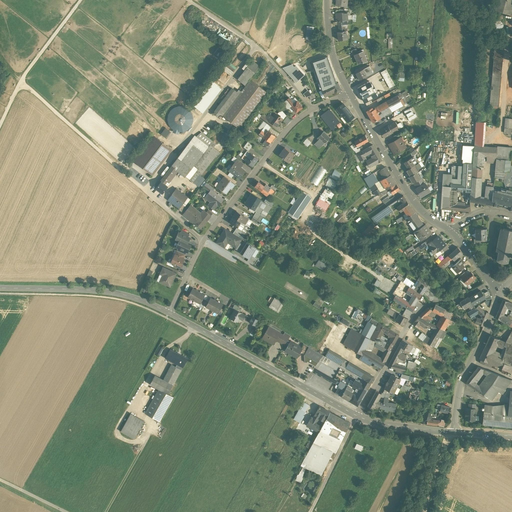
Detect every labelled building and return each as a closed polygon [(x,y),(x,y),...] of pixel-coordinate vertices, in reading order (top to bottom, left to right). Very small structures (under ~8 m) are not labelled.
[(511,0),(496,0),(494,11),(511,15),(511,9),(511,0)] [(343,12),(336,13),(336,22),(337,22),(346,21),(346,12),(343,12)] [(347,27),(341,28),(342,31),(337,32),(338,40),(347,39),(346,31),(347,31),(347,28),(347,27)] [(495,46),(489,106),(497,107),(503,47),(495,46)] [(367,61),(362,51),(354,54),(358,64),(362,62),(363,63),(367,61)] [(327,56),(313,62),(323,90),(330,87),(337,83),(327,56)] [(252,61),(247,67),(254,73),(259,67),(252,61)] [(233,72),(237,67),(231,63),(227,67),(233,72)] [(291,65),(283,68),(296,82),(304,75),(296,66),(293,67),(291,65)] [(369,66),(363,69),(365,72),(366,72),(368,75),(373,72),(369,66)] [(247,67),(237,79),(245,85),(254,73),(247,67)] [(363,69),(356,73),(359,80),(368,75),(366,72),(365,72),(363,69)] [(381,73),(390,88),(395,86),(386,70),(381,73)] [(237,92),(220,114),(222,115),(223,116),(239,129),(267,92),(250,80),(241,92),(239,90),(237,92)] [(357,88),(365,103),(370,100),(377,96),(369,82),(357,88)] [(323,90),(321,91),(324,97),(336,91),(341,88),(338,83),(337,83),(330,87),(323,90)] [(237,92),(232,88),(213,113),(218,117),(220,115),(220,114),(237,92)] [(292,96),(288,90),(284,94),(288,98),(289,98),(292,96)] [(397,96),(375,109),(377,112),(377,113),(388,106),(399,100),(397,96)] [(289,98),(288,98),(286,100),(283,103),(288,109),(290,107),(291,108),(293,112),(295,111),(296,113),(302,108),(297,101),(293,104),(291,101),(289,98)] [(399,100),(388,106),(391,112),(405,104),(403,98),(399,100)] [(348,110),(343,104),(337,109),(342,115),(348,110)] [(188,129),(190,127),(192,124),(193,120),(193,117),(192,113),(190,110),(187,108),(184,107),(180,106),(177,107),(173,108),(171,111),(169,114),(168,117),(168,121),(169,124),(171,127),(174,130),(177,131),(181,131),(185,131),(188,129)] [(388,106),(377,113),(380,118),(391,112),(388,106)] [(372,108),(366,111),(369,117),(377,112),(375,109),(373,110),(372,108)] [(409,108),(404,111),(410,121),(417,117),(415,113),(413,114),(409,108)] [(339,121),(329,109),(323,114),(327,119),(333,126),(339,121)] [(280,118),(275,114),(269,121),(273,124),(277,127),(282,119),(283,121),(287,116),(281,110),(277,114),(281,116),(280,118)] [(354,117),(348,110),(342,115),(347,122),(354,117)] [(377,112),(369,117),(372,122),(380,118),(377,113),(377,112)] [(269,121),(262,115),(259,119),(266,124),(271,127),(273,124),(269,121)] [(333,126),(327,119),(324,122),(331,130),(335,128),(333,126)] [(395,122),(388,127),(392,133),(399,129),(395,122)] [(474,146),(483,147),(485,123),(476,122),(474,146)] [(166,138),(171,132),(166,127),(160,134),(166,138)] [(388,127),(380,131),(384,138),(392,133),(388,127)] [(265,134),(261,131),(259,134),(270,143),(275,136),(268,131),(265,134)] [(329,138),(323,132),(317,139),(319,141),(317,143),(317,142),(314,144),(319,149),(321,146),(320,145),(323,142),(324,143),(329,138)] [(195,136),(163,177),(167,180),(176,169),(186,176),(190,170),(212,142),(201,133),(197,137),(195,136)] [(396,135),(388,140),(390,144),(398,139),(396,135)] [(172,150),(153,136),(134,161),(152,175),(172,150)] [(365,136),(354,142),(356,145),(357,146),(360,144),(360,145),(368,141),(365,136)] [(398,139),(390,144),(392,147),(391,147),(393,151),(395,151),(396,153),(404,148),(402,145),(403,144),(402,144),(403,143),(400,138),(398,139)] [(212,142),(190,170),(194,173),(195,172),(198,169),(197,169),(202,162),(208,167),(219,152),(213,148),(216,144),(212,142)] [(252,146),(247,142),(243,148),(248,151),(252,146)] [(373,145),(362,151),(364,156),(371,152),(373,155),(377,153),(373,145)] [(474,146),(465,146),(463,163),(472,164),(474,146)] [(483,147),(474,146),(473,156),(482,156),(496,157),(497,148),(483,147)] [(511,151),(511,148),(497,147),(497,148),(496,157),(496,159),(511,160),(511,151)] [(294,155),(285,148),(283,150),(279,156),(288,163),(294,155)] [(250,154),(247,151),(242,157),(241,158),(242,159),(252,167),(258,159),(251,154),(250,154)] [(364,156),(362,151),(356,154),(362,163),(367,160),(364,156)] [(372,158),(367,161),(367,162),(368,164),(370,167),(382,160),(377,153),(373,155),(371,156),(372,158)] [(482,156),(473,156),(473,169),(481,169),(482,156)] [(413,157),(404,163),(408,169),(417,164),(413,157)] [(511,160),(496,159),(495,171),(506,172),(509,172),(511,160)] [(241,166),(235,162),(229,170),(230,172),(234,175),(239,179),(242,175),(241,174),(244,171),(244,172),(245,172),(240,168),(241,166)] [(408,169),(406,170),(410,177),(418,172),(416,169),(421,167),(419,163),(417,164),(408,169)] [(472,164),(463,163),(463,167),(462,180),(451,179),(451,187),(450,201),(457,202),(458,191),(468,192),(468,191),(470,191),(472,164)] [(317,186),(327,170),(320,166),(310,181),(317,186)] [(463,167),(452,167),(451,178),(451,179),(462,180),(463,167)] [(390,175),(386,168),(380,171),(385,178),(390,175)] [(190,170),(186,176),(189,179),(194,173),(190,170)] [(506,172),(495,171),(494,177),(504,179),(506,172)] [(194,173),(189,179),(193,182),(199,175),(195,172),(194,173)] [(410,177),(409,177),(413,185),(414,184),(422,179),(422,178),(420,175),(418,176),(417,173),(418,172),(410,177)] [(377,180),(373,173),(364,179),(369,188),(374,184),(380,180),(380,179),(378,180),(378,179),(377,180)] [(199,175),(193,182),(199,187),(205,179),(199,175)] [(396,184),(390,175),(385,178),(380,180),(386,190),(389,188),(392,186),(392,187),(396,184)] [(167,180),(163,177),(160,181),(161,182),(156,189),(162,194),(168,187),(168,186),(164,184),(167,180)] [(235,185),(224,177),(217,187),(226,194),(230,188),(231,189),(235,185)] [(325,185),(333,189),(337,181),(329,177),(325,185)] [(451,178),(443,177),(442,186),(451,187),(451,179),(451,178)] [(481,178),(472,178),(471,191),(470,193),(470,198),(470,202),(478,203),(479,198),(479,192),(480,191),(481,178)] [(422,179),(414,184),(417,189),(425,184),(422,179)] [(264,187),(258,182),(255,187),(261,191),(264,187)] [(206,183),(204,187),(210,191),(211,190),(212,191),(214,189),(206,183)] [(396,184),(392,187),(392,186),(389,188),(392,195),(400,190),(396,184)] [(417,189),(416,189),(421,197),(429,192),(427,189),(428,188),(425,184),(417,189)] [(273,190),(266,185),(264,187),(261,191),(266,195),(267,194),(268,193),(269,193),(270,194),(273,190)] [(451,187),(442,186),(441,201),(450,201),(451,187)] [(330,199),(333,193),(325,188),(322,194),(330,199)] [(511,194),(511,191),(506,190),(506,193),(493,189),(492,200),(493,200),(492,204),(511,208),(511,194)] [(212,202),(209,206),(213,210),(217,205),(218,206),(223,200),(212,191),(211,190),(210,191),(206,197),(212,202)] [(182,196),(174,191),(169,198),(175,204),(174,205),(179,208),(179,209),(183,204),(188,198),(183,194),(182,196)] [(311,198),(302,192),(289,212),(298,218),(311,198)] [(262,201),(251,194),(245,204),(261,214),(263,210),(259,207),(262,201)] [(326,210),(330,201),(319,196),(315,205),(326,210)] [(407,202),(405,198),(402,201),(403,204),(397,208),(400,212),(403,210),(409,206),(407,202)] [(397,200),(389,206),(390,208),(399,202),(397,200)] [(450,201),(441,201),(441,209),(449,210),(450,201)] [(457,202),(450,201),(449,210),(464,211),(465,205),(465,204),(464,203),(463,203),(457,202)] [(192,206),(189,210),(187,209),(183,214),(188,219),(188,218),(194,223),(194,224),(195,223),(200,228),(200,229),(206,221),(206,220),(209,216),(210,216),(211,216),(206,212),(204,210),(201,214),(192,206)] [(389,206),(372,218),(375,223),(376,224),(382,220),(388,216),(388,215),(392,213),(393,212),(390,208),(389,206)] [(412,209),(405,213),(406,214),(403,216),(404,216),(400,219),(402,222),(414,213),(412,209)] [(249,219),(236,211),(233,217),(233,218),(241,223),(246,225),(249,219)] [(423,226),(414,213),(402,222),(404,225),(408,222),(414,232),(423,226)] [(334,220),(342,227),(348,221),(340,214),(334,220)] [(241,223),(233,218),(232,219),(230,222),(237,227),(239,225),(240,225),(241,223)] [(376,224),(375,223),(361,235),(365,238),(378,227),(376,224)] [(414,232),(421,242),(432,234),(425,225),(423,226),(414,232)] [(503,228),(503,229),(500,229),(499,229),(498,230),(498,231),(498,232),(499,232),(500,233),(498,238),(497,241),(498,241),(496,251),(498,252),(497,256),(497,257),(497,259),(496,259),(496,260),(497,260),(499,262),(502,263),(505,263),(508,262),(508,263),(508,262),(508,259),(509,259),(511,259),(511,254),(511,230),(510,230),(510,228),(508,227),(507,229),(503,228)] [(486,229),(475,229),(475,230),(476,230),(477,239),(475,240),(481,240),(486,240),(487,239),(486,239),(486,229)] [(239,238),(233,234),(232,236),(225,231),(221,237),(220,237),(217,243),(225,248),(226,248),(225,248),(228,243),(231,245),(236,248),(239,243),(242,239),(239,238)] [(180,233),(179,233),(176,239),(179,241),(187,244),(190,238),(180,233)] [(443,243),(438,237),(432,241),(428,245),(430,247),(429,248),(434,255),(441,250),(446,246),(443,242),(443,243)] [(187,244),(179,241),(176,247),(178,248),(186,252),(188,252),(191,246),(187,244)] [(241,253),(245,247),(239,243),(236,248),(235,249),(241,253)] [(424,243),(418,247),(421,251),(427,246),(424,243)] [(241,253),(249,258),(251,255),(255,249),(247,244),(245,247),(241,253)] [(414,250),(408,254),(411,258),(421,251),(418,247),(414,250)] [(455,250),(449,256),(453,261),(462,253),(458,248),(455,250)] [(183,258),(175,255),(171,262),(175,264),(174,265),(180,268),(184,259),(183,258)] [(257,259),(251,255),(247,261),(253,265),(257,259)] [(449,256),(437,266),(441,272),(446,267),(453,261),(449,256)] [(323,270),(327,264),(318,259),(315,265),(323,270)] [(454,266),(451,268),(452,268),(457,274),(460,271),(460,272),(462,270),(464,268),(462,265),(464,263),(461,259),(454,266)] [(452,264),(445,269),(447,272),(452,268),(451,268),(454,266),(452,264)] [(176,274),(163,268),(161,273),(165,274),(161,282),(170,287),(170,286),(169,286),(173,278),(173,279),(176,274)] [(404,280),(396,273),(394,276),(401,281),(403,282),(404,280)] [(467,276),(462,280),(467,285),(475,278),(470,273),(467,275),(467,276)] [(429,284),(420,277),(417,280),(419,282),(424,284),(423,285),(426,287),(429,284)] [(401,281),(393,294),(395,296),(394,299),(398,302),(401,297),(401,298),(405,292),(404,292),(408,285),(403,282),(401,281)] [(424,284),(419,282),(414,289),(417,291),(419,293),(419,292),(422,294),(426,287),(423,285),(424,284)] [(414,289),(408,285),(404,292),(405,292),(412,297),(408,302),(401,298),(401,297),(398,302),(399,303),(406,308),(411,312),(415,307),(414,306),(416,302),(414,301),(415,299),(413,297),(417,291),(414,289)] [(192,288),(187,297),(194,300),(199,291),(192,288)] [(205,295),(199,291),(194,300),(200,304),(203,299),(205,295)] [(417,291),(413,297),(415,299),(414,301),(416,302),(418,300),(422,294),(419,292),(419,293),(417,291)] [(481,291),(469,299),(472,304),(473,305),(473,306),(485,299),(485,298),(483,295),(481,291)] [(488,291),(483,295),(485,298),(485,299),(486,301),(492,299),(488,291)] [(331,300),(327,296),(323,301),(328,305),(331,300)] [(469,299),(468,297),(460,303),(464,309),(469,306),(472,304),(469,299)] [(217,301),(210,298),(208,301),(205,307),(212,310),(217,301)] [(282,302),(274,298),(269,307),(276,312),(282,302)] [(511,303),(503,300),(498,311),(503,313),(506,307),(511,309),(511,303)] [(223,304),(217,301),(212,310),(218,314),(221,308),(223,304)] [(446,309),(435,304),(432,311),(442,316),(446,309)] [(458,312),(464,309),(460,304),(455,307),(458,312)] [(472,310),(468,313),(471,318),(473,316),(478,313),(482,316),(484,311),(481,309),(478,306),(475,309),(472,310)] [(240,312),(235,309),(230,319),(238,322),(239,319),(243,320),(245,315),(242,314),(242,313),(240,312)] [(453,313),(446,309),(442,316),(443,316),(450,319),(451,316),(453,313)] [(426,310),(419,316),(428,323),(429,322),(431,319),(431,318),(427,316),(426,315),(429,313),(426,310)] [(480,320),(480,322),(484,324),(489,313),(484,311),(482,316),(480,320)] [(410,315),(404,312),(402,316),(399,314),(399,315),(397,318),(396,320),(404,325),(410,315)] [(378,322),(365,314),(363,317),(376,326),(378,322)] [(419,316),(412,324),(417,328),(420,324),(425,328),(427,325),(428,323),(419,316)] [(453,321),(450,319),(443,316),(439,322),(445,326),(443,330),(444,331),(449,324),(451,326),(453,321)] [(511,321),(502,316),(500,321),(508,326),(511,321)] [(375,327),(369,338),(370,339),(377,342),(379,338),(383,331),(386,327),(378,322),(376,326),(375,327)] [(445,326),(439,322),(438,323),(436,322),(434,325),(443,330),(445,326)] [(361,334),(369,338),(375,327),(367,323),(361,334)] [(399,335),(386,327),(383,331),(389,335),(388,337),(391,338),(389,342),(390,342),(389,342),(387,341),(387,342),(379,338),(377,342),(391,350),(396,339),(399,335)] [(437,327),(436,330),(427,344),(434,347),(437,341),(440,342),(446,332),(444,331),(443,330),(437,327)] [(283,335),(270,328),(268,332),(266,331),(262,338),(274,345),(277,339),(280,341),(283,335)] [(361,334),(353,329),(351,334),(344,345),(361,354),(362,355),(365,348),(368,342),(370,339),(369,338),(361,334)] [(511,331),(505,342),(506,343),(503,347),(506,348),(503,358),(500,368),(511,372),(511,331)] [(284,332),(283,335),(280,341),(279,342),(285,345),(290,336),(284,332)] [(418,338),(423,342),(427,336),(422,332),(418,338)] [(490,336),(484,350),(492,353),(496,344),(498,339),(490,336)] [(385,351),(383,354),(387,357),(391,350),(377,342),(370,339),(368,342),(385,351)] [(413,345),(403,339),(399,346),(402,347),(409,351),(413,345)] [(297,347),(290,343),(285,350),(291,353),(293,355),(297,357),(297,356),(298,354),(300,350),(302,348),(298,346),(297,347)] [(309,347),(304,344),(302,348),(300,350),(305,353),(309,347)] [(323,355),(309,347),(305,353),(304,355),(309,358),(307,362),(311,364),(313,360),(318,363),(320,359),(323,355)] [(376,355),(365,348),(362,355),(373,361),(376,355)] [(345,359),(329,349),(325,357),(340,366),(344,360),(345,359)] [(406,355),(399,352),(400,350),(397,349),(393,355),(402,359),(404,360),(406,355)] [(187,359),(170,350),(166,358),(177,364),(176,367),(181,370),(182,367),(183,367),(187,359)] [(492,353),(484,350),(479,359),(497,367),(500,368),(503,358),(492,353)] [(362,355),(361,354),(359,359),(370,366),(373,361),(362,355)] [(383,354),(381,358),(376,355),(373,361),(375,363),(380,366),(382,367),(386,361),(387,357),(383,354)] [(397,360),(392,359),(390,362),(388,366),(396,368),(403,370),(406,371),(407,367),(398,364),(395,364),(397,360)] [(349,362),(344,360),(340,366),(345,369),(349,362)] [(414,362),(408,360),(408,363),(407,367),(406,371),(412,372),(414,362)] [(497,367),(481,360),(479,363),(496,370),(497,367)] [(374,377),(349,362),(345,369),(358,376),(364,380),(370,383),(374,377)] [(171,365),(163,380),(173,385),(181,370),(176,367),(171,365)] [(489,371),(478,367),(475,371),(479,374),(481,371),(486,375),(489,371)] [(348,386),(340,381),(339,382),(316,370),(314,373),(339,386),(345,390),(345,389),(346,390),(347,387),(348,386)] [(489,371),(486,375),(478,387),(475,384),(473,388),(480,393),(491,401),(498,392),(501,388),(495,386),(501,376),(489,371)] [(473,373),(469,378),(466,384),(473,388),(475,384),(480,377),(478,375),(473,373)] [(401,379),(392,374),(388,381),(397,386),(401,388),(402,385),(398,384),(401,379)] [(159,389),(145,413),(159,421),(173,397),(168,394),(173,385),(163,380),(155,376),(150,384),(159,389)] [(505,378),(501,376),(495,386),(501,388),(505,389),(509,383),(503,382),(505,378)] [(355,380),(354,382),(352,386),(356,388),(355,390),(358,392),(362,386),(362,385),(360,384),(361,383),(355,380)] [(364,380),(362,384),(361,383),(360,384),(362,385),(362,386),(367,390),(370,383),(364,380)] [(388,381),(387,381),(386,384),(387,385),(385,389),(390,391),(394,393),(394,392),(397,386),(388,381)] [(345,390),(339,386),(335,393),(341,397),(345,390)] [(358,392),(356,395),(362,398),(367,390),(362,386),(358,392)] [(346,390),(345,389),(345,390),(341,397),(349,401),(353,394),(351,393),(346,390)] [(356,395),(353,394),(349,401),(358,406),(362,398),(356,395)] [(396,403),(388,402),(388,398),(384,397),(383,403),(380,402),(378,401),(379,398),(374,395),(367,406),(373,410),(374,408),(376,409),(376,408),(378,409),(378,407),(380,407),(380,408),(385,409),(384,411),(388,411),(388,410),(394,411),(396,403)] [(303,402),(299,409),(305,412),(309,405),(303,402)] [(508,416),(509,404),(503,405),(492,406),(491,414),(508,416)] [(492,406),(484,405),(484,413),(491,414),(492,406)] [(313,418),(311,418),(306,426),(308,427),(309,426),(316,431),(319,432),(322,427),(315,424),(320,417),(324,409),(320,406),(313,418)] [(330,412),(324,409),(320,417),(322,418),(322,420),(325,422),(325,421),(330,412)] [(468,409),(466,409),(466,413),(465,413),(465,416),(466,416),(466,420),(475,421),(475,409),(468,409)] [(432,414),(425,410),(422,419),(420,419),(419,423),(427,424),(428,419),(431,419),(432,416),(432,414)] [(303,416),(297,412),(293,419),(300,423),(304,416),(303,415),(303,416)] [(330,412),(325,421),(331,424),(336,426),(340,418),(330,412)] [(441,416),(438,415),(438,416),(437,418),(445,421),(448,413),(442,412),(441,416)] [(491,414),(484,413),(482,425),(511,428),(511,416),(508,416),(491,414)] [(144,421),(131,414),(121,431),(134,439),(144,421)] [(350,423),(340,418),(336,426),(339,428),(338,430),(340,431),(341,429),(346,432),(350,423)] [(445,421),(437,418),(436,421),(431,419),(428,419),(427,424),(436,426),(437,425),(443,427),(445,421)] [(319,432),(313,443),(323,447),(330,451),(334,444),(326,441),(330,433),(327,431),(331,424),(325,421),(325,422),(319,432)] [(346,432),(341,429),(340,431),(334,444),(339,446),(346,432)] [(323,447),(313,443),(309,451),(312,453),(312,451),(319,454),(323,447)] [(339,446),(334,444),(330,451),(335,453),(339,446)] [(323,447),(319,454),(312,451),(312,453),(309,451),(301,466),(321,476),(331,456),(333,457),(335,453),(330,451),(323,447)]
